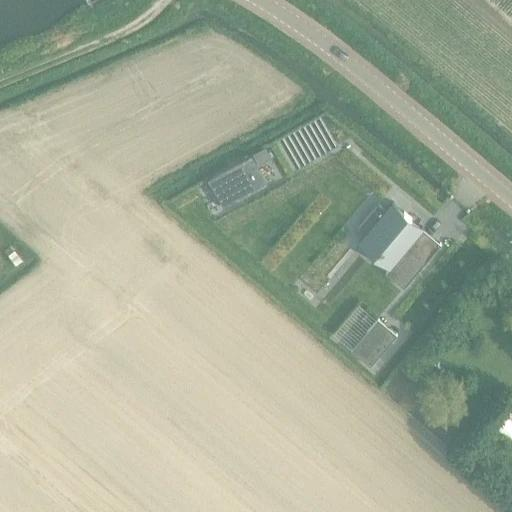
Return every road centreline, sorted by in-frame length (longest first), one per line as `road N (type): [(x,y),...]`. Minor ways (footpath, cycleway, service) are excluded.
road 1 (tertiary): [(511,199),(306,29),(257,0)]
road 2 (track): [(164,0),(132,25),(0,82)]
